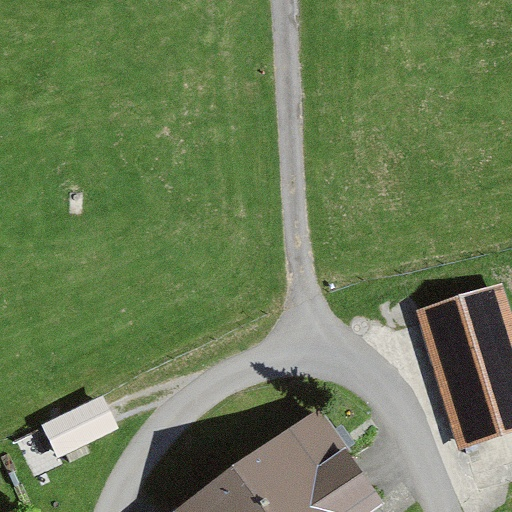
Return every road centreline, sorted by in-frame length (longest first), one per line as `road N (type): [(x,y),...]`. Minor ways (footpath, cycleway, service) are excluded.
road 1 (unclassified): [(296,367),(303,275),(287,0)]
road 2 (unclassified): [(296,367),(239,380),(179,416),(112,511)]
road 3 (unclassified): [(445,511),(380,395),(344,376),(296,367)]
